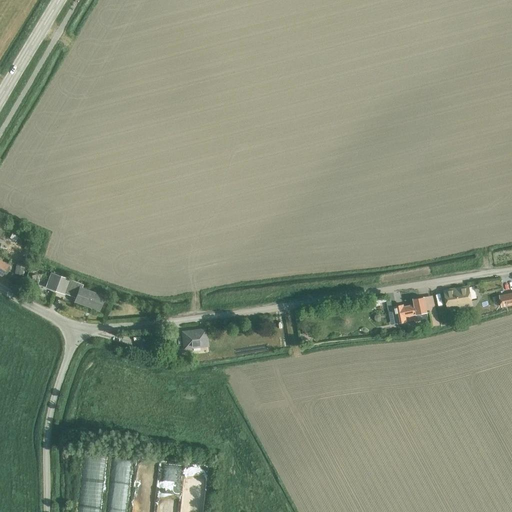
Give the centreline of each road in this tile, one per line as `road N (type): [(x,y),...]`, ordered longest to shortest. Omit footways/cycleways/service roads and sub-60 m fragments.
road 1 (unclassified): [(511,268),(80,329)]
road 2 (unclassified): [(47,511),(51,408),(80,329)]
